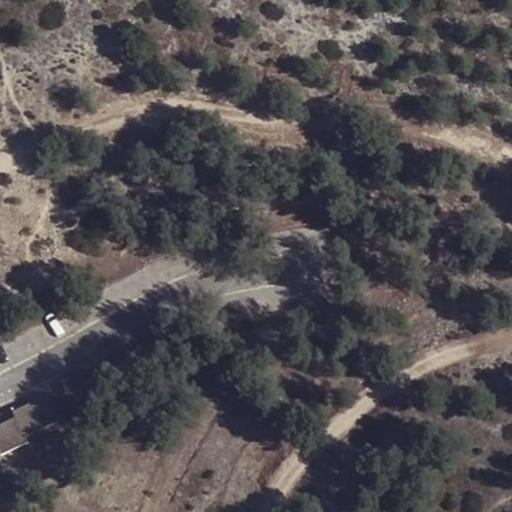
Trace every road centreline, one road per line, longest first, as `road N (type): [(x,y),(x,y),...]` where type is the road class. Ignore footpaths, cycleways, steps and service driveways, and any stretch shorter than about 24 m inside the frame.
road 1 (track): [(511,148),(461,135),(229,111),(89,128),(0,160)]
road 2 (residential): [(318,274),(256,266),(206,280),(0,390)]
road 3 (track): [(285,511),(307,463),(395,377),(511,334)]
